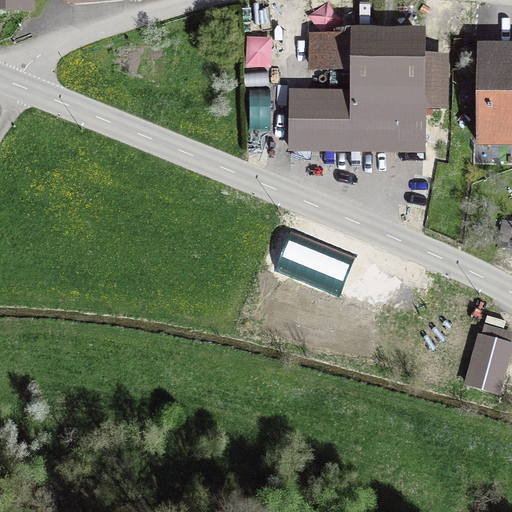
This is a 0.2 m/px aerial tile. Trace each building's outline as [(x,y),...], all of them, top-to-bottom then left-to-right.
[(0,0),(0,10),(23,11),(22,0),(0,0)] [(424,110),(440,110),(441,57),(421,57),(421,38),(314,37),(314,62),(342,63),(342,72),(352,72),(351,96),(291,95),(290,148),(423,150),(424,110)] [(511,49),(483,50),(479,75),(478,144),(511,144),(511,49)] [(511,246),(511,224),(504,223),(500,244),(511,246)] [(510,345),(480,337),(467,385),(497,393),(510,345)]
